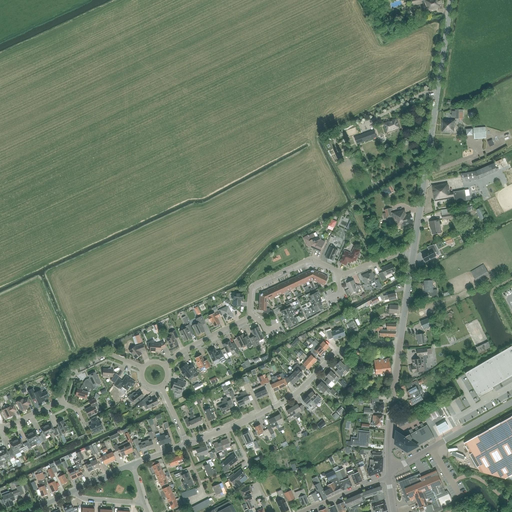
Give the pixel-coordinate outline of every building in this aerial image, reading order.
[(440,0),(412,0),(414,5),(425,2),(428,12),(443,9),(440,0)] [(387,133),(400,129),(397,118),(383,123),(387,133)] [(455,129),(456,120),(442,119),(442,132),(455,132),(455,129)] [(486,127),(473,128),(474,139),(486,138),(486,127)] [(376,138),(377,137),(374,130),(354,137),(357,144),(373,139),(373,140),(376,139),(376,138)] [(477,179),(480,178),(498,170),(494,163),(477,171),(476,171),(461,174),(462,182),(477,179)] [(459,202),(467,201),(465,190),(450,192),(449,187),(448,187),(448,183),(432,185),(435,202),(454,198),(455,203),(459,202)] [(390,184),(381,189),(384,194),(393,189),(390,184)] [(463,207),(465,212),(473,209),(471,204),(463,207)] [(392,210),(392,208),(385,210),(386,213),(387,219),(392,217),(395,228),(414,223),(411,213),(406,214),(404,210),(392,213),(391,211),(392,210)] [(441,210),(442,214),(443,219),(452,218),(450,209),(441,210)] [(337,221),(331,218),(328,226),(327,228),(332,230),(333,228),(334,228),(337,221)] [(442,233),(440,220),(430,222),(431,227),(432,227),(433,234),(442,233)] [(305,237),(304,239),(308,246),(321,251),(321,249),(322,249),(325,242),(321,240),(319,236),(315,238),(313,234),(309,236),(309,235),(305,237)] [(333,260),(338,250),(333,248),(334,245),(331,244),(330,247),(326,257),(329,259),(330,259),(333,260)] [(429,251),(422,255),(426,262),(433,258),(436,257),(433,252),(437,250),(436,248),(434,245),(427,247),(429,251)] [(359,253),(360,251),(354,248),(352,254),(345,251),(340,262),(346,265),(348,261),(351,263),(351,261),(352,262),(354,261),(354,260),(356,261),(357,257),(358,257),(359,257),(360,256),(360,255),(360,254),(359,253)] [(385,276),(395,272),(392,264),(382,268),(383,272),(379,274),(382,281),(387,279),(385,276)] [(477,283),(490,275),(484,264),(471,272),(477,283)] [(314,278),(317,272),(312,269),(307,272),(310,278),(312,277),(314,278)] [(311,280),(310,278),(307,272),(302,274),(305,283),(311,280)] [(318,283),(322,274),(317,272),(314,278),(313,280),(318,283)] [(375,281),(371,273),(363,276),(365,282),(366,286),(370,284),(369,283),(375,281)] [(300,285),(305,283),(302,274),(296,277),(300,285)] [(322,274),(318,283),(324,285),(328,277),(322,274)] [(295,288),(300,285),(296,277),(291,279),(295,288)] [(290,290),(295,288),(291,279),(286,282),(290,290)] [(357,294),(362,292),(360,286),(357,287),(354,280),(347,283),(351,293),(356,291),(357,294)] [(433,290),(433,281),(425,281),(425,292),(430,292),(430,297),(437,296),(437,289),(433,290)] [(284,292),(290,290),(286,282),(280,284),(284,292)] [(279,295),(284,292),(280,284),(275,286),(279,295)] [(274,297),(279,295),(275,286),(270,289),(274,297)] [(269,300),(274,297),(270,289),(265,291),(268,298),(269,300)] [(267,298),(268,298),(265,291),(260,294),(259,302),(266,302),(267,298)] [(308,297),(310,302),(319,298),(316,293),(313,294),(312,292),(304,296),(305,298),(308,297)] [(234,300),(233,304),(233,306),(240,306),(241,301),(243,301),(243,294),(233,293),(233,300),(234,300)] [(397,299),(396,293),(388,295),(384,296),(385,302),(397,299)] [(320,297),(319,298),(310,302),(312,307),(321,303),(320,301),(321,300),(320,297)] [(312,307),(311,308),(310,308),(313,313),(320,310),(321,312),(323,311),(322,309),(323,308),(321,303),(312,307)] [(398,313),(399,305),(390,304),(390,309),(388,309),(388,314),(394,315),(394,313),(398,313)] [(227,305),(228,306),(220,310),(226,321),(233,317),(231,312),(236,310),(229,305),(227,305)] [(283,317),(292,313),(294,312),(291,306),(288,308),(287,305),(282,307),(283,310),(281,311),(283,317)] [(217,318),(221,317),(217,309),(214,311),(214,313),(207,316),(210,322),(211,321),(214,327),(220,324),(217,318)] [(286,322),(294,318),(292,313),(283,317),(286,322)] [(201,325),(205,323),(201,316),(197,319),(196,319),(198,323),(193,325),(198,335),(204,331),(201,325)] [(294,318),(286,322),(288,327),(299,322),(296,317),(294,318)] [(431,325),(429,321),(428,318),(420,322),(423,329),(431,326),(431,325)] [(187,339),(191,337),(190,335),(193,333),(189,324),(184,327),(186,329),(180,332),(184,341),(188,339),(187,339)] [(383,327),(381,327),(377,327),(377,331),(380,331),(380,337),(395,337),(396,330),(396,324),(387,324),(387,329),(387,330),(383,329),(383,327)] [(258,341),(264,338),(258,327),(251,331),(254,336),(250,338),(254,347),(259,344),(258,341)] [(335,339),(337,338),(345,335),(342,328),(332,332),(327,334),(329,340),(335,338),(335,339)] [(175,339),(178,337),(175,330),(169,333),(171,336),(166,339),(171,348),(178,344),(175,339)] [(137,333),(131,336),(134,343),(140,341),(137,333)] [(424,333),(416,334),(417,340),(418,345),(426,344),(425,341),(425,338),(424,333)] [(242,335),(236,338),(236,339),(234,340),(238,348),(240,347),(240,348),(247,344),(248,347),(251,345),(248,339),(247,336),(244,338),(242,335)] [(314,341),(325,351),(329,347),(323,341),(321,344),(316,339),(314,341)] [(159,343),(154,343),(154,342),(153,340),(147,343),(148,344),(147,345),(147,346),(147,347),(148,348),(149,349),(150,350),(150,351),(160,352),(161,350),(166,347),(163,341),(159,343)] [(239,352),(235,345),(232,347),(229,341),(223,345),(227,353),(230,351),(232,355),(236,353),(236,354),(239,352)] [(320,356),(325,351),(314,341),(312,343),(311,344),(315,347),(313,349),(312,348),(310,350),(311,351),(316,356),(318,354),(320,356)] [(140,352),(145,350),(143,344),(135,346),(129,351),(136,359),(142,354),(140,352)] [(486,391),(511,376),(511,346),(465,373),(468,379),(469,379),(472,377),(481,394),(482,394),(486,391)] [(217,351),(216,351),(215,349),(214,349),(214,348),(213,348),(212,349),(211,350),(208,352),(213,361),(218,359),(219,359),(220,359),(222,363),(226,361),(223,355),(223,356),(220,350),(218,352),(217,351)] [(432,349),(427,349),(427,348),(417,349),(418,356),(419,356),(419,358),(412,359),(413,366),(412,366),(412,367),(411,367),(410,368),(410,372),(411,372),(413,372),(413,373),(425,371),(427,370),(426,363),(424,363),(423,356),(428,355),(428,354),(432,354),(432,349)] [(316,360),(314,358),(311,355),(308,357),(304,353),(303,353),(301,351),(299,353),(302,355),(312,365),(316,360)] [(384,376),(384,373),(390,372),(389,363),(388,359),(385,360),(384,353),(378,354),(379,360),(374,361),(376,374),(373,374),(374,378),(377,378),(377,377),(384,376)] [(201,355),(195,358),(197,362),(196,362),(199,369),(200,371),(205,369),(210,366),(207,360),(204,361),(201,355)] [(308,369),(312,365),(302,355),(300,357),(302,359),(300,362),(302,364),(300,366),(303,369),(304,370),(306,368),(308,369)] [(246,360),(237,363),(239,368),(248,365),(246,360)] [(347,362),(344,365),(340,361),(335,366),(338,369),(335,372),(340,377),(342,375),(342,373),(347,369),(348,370),(352,366),(347,362)] [(300,366),(298,364),(297,363),(292,369),(290,370),(298,379),(303,374),(301,371),(303,369),(300,366)] [(188,378),(193,374),(194,377),(198,375),(193,365),(189,367),(186,364),(180,369),(182,372),(184,375),(185,375),(188,378)] [(113,377),(111,381),(114,383),(119,376),(116,374),(115,374),(113,373),(113,370),(110,369),(110,368),(103,370),(102,376),(113,377)] [(297,381),(296,380),(298,379),(290,370),(288,372),(291,375),(288,378),(284,377),(287,384),(290,381),(293,384),(297,381)] [(326,376),(328,378),(325,382),(328,385),(331,381),(334,384),(339,379),(330,371),(326,376)] [(83,383),(90,388),(92,390),(94,387),(94,386),(96,385),(96,384),(100,382),(95,372),(94,373),(93,373),(90,374),(90,375),(88,376),(90,379),(89,380),(88,379),(86,380),(83,383),(84,383),(83,383)] [(274,376),(276,382),(279,389),(285,387),(282,380),(278,381),(276,375),(274,376)] [(279,389),(276,382),(274,376),(271,377),(274,383),(271,385),(274,392),(279,389)] [(119,379),(114,385),(120,389),(122,387),(127,390),(130,385),(132,386),(135,383),(134,382),(132,380),(131,380),(126,377),(123,382),(119,379)] [(174,383),(172,390),(177,391),(177,393),(180,393),(180,392),(181,393),(183,386),(185,386),(186,383),(178,380),(177,383),(174,383)] [(253,390),(252,389),(249,382),(249,383),(248,380),(245,382),(250,392),(253,390)] [(346,384),(343,380),(340,382),(344,386),(342,387),(346,391),(350,388),(346,384)] [(410,396),(409,397),(411,400),(410,401),(412,404),(413,405),(423,399),(425,398),(426,396),(424,393),(422,393),(423,392),(417,380),(411,383),(407,385),(407,387),(410,390),(407,392),(408,394),(410,396)] [(330,391),(321,382),(316,387),(323,393),(326,390),(328,393),(330,391),(333,395),(336,392),(332,389),(330,391)] [(90,389),(90,388),(83,383),(81,386),(82,387),(81,390),(78,388),(75,396),(86,399),(88,392),(89,392),(90,389)] [(221,385),(226,396),(229,394),(224,383),(221,385)] [(403,383),(397,386),(400,391),(406,388),(403,383)] [(265,388),(264,385),(263,384),(258,386),(262,397),(268,394),(265,388)] [(257,399),(262,397),(258,386),(252,389),(253,390),(254,393),(257,399)] [(44,399),(48,397),(48,396),(48,395),(48,394),(47,393),(46,392),(42,394),(40,390),(37,392),(36,390),(34,390),(33,388),(32,389),(28,391),(32,399),(36,397),(39,403),(41,402),(42,402),(43,402),(44,401),(45,400),(44,399)] [(245,404),(241,395),(238,397),(237,396),(235,397),(232,390),(229,391),(232,399),(235,398),(237,401),(239,407),(245,404)] [(141,393),(140,391),(135,395),(133,392),(128,397),(130,400),(131,401),(132,401),(133,402),(134,402),(135,402),(135,403),(144,397),(143,395),(143,394),(142,394),(142,393),(141,393)] [(315,405),(318,408),(319,407),(316,404),(318,403),(316,401),(318,399),(317,397),(312,392),(307,396),(312,401),(314,403),(315,405)] [(241,395),(245,404),(250,402),(246,393),(241,395)] [(155,398),(152,399),(150,400),(149,398),(147,396),(136,406),(137,407),(139,408),(145,405),(145,406),(146,406),(147,407),(148,407),(149,408),(158,404),(157,402),(158,401),(157,400),(156,399),(155,398)] [(312,401),(307,396),(302,400),(307,405),(310,409),(309,409),(310,410),(311,409),(314,406),(315,406),(315,405),(314,403),(312,401)] [(217,405),(219,409),(220,408),(223,414),(230,411),(229,408),(234,406),(231,400),(229,401),(227,397),(224,398),(224,400),(221,401),(222,403),(217,405)] [(26,406),(30,403),(28,398),(23,400),(23,399),(16,402),(21,412),(27,409),(26,406)] [(375,412),(382,413),(383,409),(384,406),(383,406),(383,403),(378,402),(378,399),(372,398),(372,405),(375,405),(375,412)] [(94,407),(98,405),(95,399),(90,402),(92,406),(85,409),(89,417),(97,412),(94,407)] [(16,411),(17,411),(13,404),(9,406),(10,406),(8,407),(7,406),(7,405),(6,405),(5,405),(4,406),(3,407),(4,408),(4,409),(2,410),(6,419),(14,415),(13,412),(14,412),(16,411)] [(298,419),(300,417),(301,416),(298,412),(301,410),(302,412),(305,410),(302,405),(299,407),(297,404),(292,407),(297,416),(296,416),(298,419)] [(296,416),(297,416),(292,407),(286,411),(290,417),(293,415),(294,417),(296,416)] [(215,418),(210,408),(207,409),(204,410),(209,421),(215,418)] [(193,417),(195,416),(193,414),(191,415),(191,414),(189,415),(191,421),(189,422),(188,418),(184,420),(188,427),(190,426),(191,428),(197,426),(193,417)] [(281,431),(283,430),(280,424),(283,422),(279,414),(274,417),(278,425),(281,431)] [(372,425),(382,426),(382,421),(383,420),(382,420),(383,415),(376,415),(373,415),(372,425)] [(193,417),(197,426),(203,423),(200,417),(197,418),(196,416),(195,416),(193,417)] [(511,416),(464,443),(480,471),(480,472),(488,474),(488,473),(505,478),(511,480),(511,416)] [(101,423),(100,423),(99,421),(98,421),(96,417),(91,420),(92,423),(91,424),(92,425),(90,426),(91,428),(90,429),(91,430),(92,431),(94,433),(100,430),(100,429),(103,428),(102,426),(102,425),(102,424),(101,423)] [(279,432),(281,431),(278,425),(274,417),(271,419),(271,418),(267,420),(269,423),(270,423),(270,424),(269,425),(269,424),(266,426),(268,429),(268,430),(271,435),(274,433),(271,428),(276,426),(279,432)] [(322,419),(317,425),(320,429),(326,424),(325,423),(322,419)] [(66,431),(67,430),(68,430),(63,420),(62,421),(61,421),(60,421),(59,421),(59,422),(57,423),(60,428),(57,429),(60,436),(64,434),(65,433),(66,432),(66,431)] [(446,422),(436,427),(440,433),(449,428),(446,422)] [(59,434),(57,429),(56,428),(54,429),(51,423),(46,425),(50,434),(53,433),(55,436),(59,434)] [(45,437),(50,434),(46,425),(40,428),(44,434),(41,435),(44,441),(46,440),(45,437)] [(256,431),(254,432),(256,435),(258,434),(259,435),(260,434),(261,433),(262,432),(262,433),(264,437),(267,435),(268,438),(271,436),(271,435),(268,430),(268,429),(263,431),(260,425),(254,428),(256,431)] [(395,443),(396,444),(398,445),(405,450),(408,452),(410,450),(418,446),(434,437),(427,425),(424,427),(423,427),(422,428),(419,430),(416,431),(414,432),(412,429),(407,432),(408,434),(404,436),(397,432),(396,441),(395,443)] [(161,429),(166,443),(171,441),(169,433),(165,435),(163,428),(161,429)] [(160,445),(166,443),(161,429),(159,429),(160,433),(155,434),(156,438),(157,437),(160,445)] [(44,441),(41,435),(38,437),(35,430),(30,433),(34,442),(36,445),(44,441)] [(358,430),(357,438),(351,437),(351,442),(348,441),(348,445),(351,446),(367,447),(367,443),(369,443),(370,431),(358,430)] [(256,440),(253,441),(248,431),(241,434),(246,445),(247,447),(251,445),(251,447),(252,447),(252,448),(254,446),(256,449),(259,447),(256,441),(256,440)] [(129,444),(130,444),(133,442),(128,432),(124,434),(128,442),(129,444)] [(36,445),(34,442),(30,433),(25,435),(28,442),(25,443),(29,450),(32,448),(31,447),(35,445),(36,445)] [(154,447),(152,440),(151,437),(150,438),(148,438),(148,440),(145,441),(146,443),(148,449),(154,447)] [(29,450),(25,443),(23,444),(20,438),(15,440),(19,449),(20,451),(23,450),(24,452),(29,450)] [(221,441),(225,454),(228,453),(226,449),(231,448),(228,439),(221,441)] [(20,451),(19,449),(15,440),(10,443),(13,449),(10,450),(11,453),(12,455),(14,459),(16,458),(14,456),(15,455),(20,452),(20,451)] [(146,443),(145,441),(142,442),(141,440),(138,441),(139,445),(142,452),(148,449),(146,443)] [(223,455),(225,454),(221,441),(214,444),(217,452),(221,451),(223,455)] [(91,444),(92,445),(92,446),(93,446),(96,454),(100,452),(96,444),(95,442),(91,444)] [(133,451),(130,444),(129,444),(128,442),(125,443),(127,445),(124,446),(127,453),(133,451)] [(127,453),(124,446),(123,444),(118,446),(117,445),(113,446),(116,452),(119,450),(122,456),(127,453)] [(96,454),(92,446),(92,445),(85,448),(86,450),(90,448),(93,455),(96,454)] [(204,459),(202,455),(208,453),(206,446),(196,450),(199,456),(198,457),(200,461),(204,459)] [(12,455),(11,453),(9,454),(6,448),(5,448),(4,447),(0,449),(1,450),(5,459),(8,458),(9,458),(10,461),(14,459),(12,455)] [(107,454),(110,462),(115,459),(112,452),(111,450),(108,451),(109,453),(107,454)] [(370,450),(367,450),(364,450),(363,450),(360,450),(360,455),(365,455),(364,458),(366,458),(365,464),(366,464),(366,468),(369,469),(369,476),(382,471),(382,458),(382,453),(375,453),(375,452),(372,452),(372,454),(370,454),(370,450)] [(110,462),(107,454),(107,455),(105,452),(103,453),(102,455),(100,456),(101,457),(104,464),(110,462)] [(228,468),(238,460),(233,454),(223,462),(221,464),(223,469),(226,466),(228,468)] [(182,455),(178,456),(179,457),(175,458),(175,457),(178,464),(185,462),(182,455)] [(90,459),(91,462),(94,469),(99,467),(96,460),(95,457),(90,459)] [(171,467),(178,464),(175,457),(175,458),(172,459),(172,458),(168,460),(171,467)] [(215,469),(212,470),(211,467),(214,465),(212,462),(211,459),(207,461),(208,464),(204,466),(208,476),(214,474),(217,472),(215,469)] [(74,470),(78,477),(83,474),(83,473),(83,471),(84,470),(80,461),(75,464),(75,466),(73,467),(74,470)] [(94,469),(91,462),(88,463),(87,461),(84,462),(85,465),(88,472),(94,469)] [(51,468),(54,473),(58,471),(54,463),(50,464),(50,465),(51,468)] [(155,465),(152,466),(154,469),(153,470),(155,473),(162,470),(159,463),(155,465)] [(351,475),(355,484),(362,481),(358,473),(356,473),(355,472),(353,473),(352,469),(350,469),(348,463),(344,465),(348,477),(351,475)] [(366,468),(364,465),(358,468),(363,480),(368,478),(367,474),(368,474),(366,468)] [(57,480),(54,473),(51,468),(47,470),(51,478),(48,480),(50,483),(49,484),(52,492),(58,489),(55,481),(57,480)] [(74,470),(72,471),(71,468),(68,469),(69,472),(72,479),(78,477),(74,470)] [(335,472),(343,490),(352,486),(349,478),(347,478),(343,468),(342,468),(339,469),(339,470),(335,472)] [(156,476),(158,480),(165,476),(162,470),(155,473),(156,473),(157,476),(156,476)] [(239,481),(245,476),(240,470),(234,474),(234,473),(228,478),(236,488),(242,484),(239,481)] [(324,492),(327,498),(343,490),(337,477),(336,477),(333,471),(325,475),(330,484),(327,485),(329,488),(327,489),(328,490),(324,492)] [(38,481),(39,485),(40,487),(39,487),(42,496),(48,494),(45,486),(47,485),(45,479),(43,472),(38,474),(40,480),(38,481)] [(178,477),(181,476),(184,481),(181,482),(184,489),(194,485),(188,472),(183,475),(181,472),(174,475),(176,479),(178,478),(178,477)] [(62,484),(68,481),(64,474),(62,475),(60,473),(57,474),(62,484)] [(420,474),(399,482),(407,501),(410,500),(411,500),(416,498),(417,503),(418,505),(416,506),(417,509),(431,503),(434,509),(439,507),(435,495),(438,494),(439,495),(446,492),(442,484),(439,475),(429,479),(427,475),(421,477),(420,474)] [(168,483),(165,476),(158,480),(159,479),(160,482),(159,483),(161,486),(168,483)] [(315,493),(312,495),(315,502),(319,500),(319,501),(320,502),(327,498),(319,483),(320,482),(318,478),(317,476),(312,479),(315,485),(314,485),(317,491),(315,492),(315,493)] [(221,495),(226,493),(222,483),(213,487),(216,494),(220,493),(221,495)] [(2,494),(2,496),(4,499),(2,500),(3,504),(5,503),(7,508),(14,505),(12,500),(15,499),(14,496),(19,494),(20,495),(24,493),(21,485),(16,487),(18,490),(9,493),(9,491),(2,494)] [(162,489),(163,489),(164,492),(165,496),(172,493),(169,486),(162,489)] [(249,486),(239,491),(244,499),(249,510),(249,511),(253,511),(251,509),(253,508),(249,501),(253,499),(251,495),(247,497),(246,495),(252,492),(249,486)] [(383,492),(383,493),(383,492),(381,486),(363,492),(359,494),(363,501),(374,497),(374,496),(383,492)] [(276,502),(280,511),(282,511),(289,509),(285,501),(287,501),(282,489),(276,492),(279,498),(280,498),(281,500),(276,502)] [(291,490),(284,493),(288,501),(294,499),(291,490)] [(304,505),(304,504),(309,503),(305,495),(303,490),(295,493),(297,498),(298,497),(301,505),(302,505),(303,505),(304,505)] [(385,498),(383,493),(383,492),(374,496),(374,497),(375,499),(371,501),(372,504),(375,503),(375,502),(385,498)] [(165,496),(166,496),(167,499),(168,502),(175,499),(172,493),(165,496)] [(365,505),(363,501),(359,494),(344,501),(347,507),(346,507),(347,511),(353,511),(354,511),(354,510),(365,505)] [(171,505),(170,505),(172,509),(178,506),(175,499),(168,502),(169,502),(171,505)] [(385,500),(372,504),(373,510),(381,508),(382,511),(387,510),(385,500)] [(232,504),(231,504),(230,501),(214,509),(216,511),(236,511),(232,504)] [(78,511),(78,508),(75,508),(74,508),(71,503),(67,506),(66,506),(66,505),(65,505),(64,506),(64,507),(63,507),(65,511),(78,511)] [(347,511),(343,503),(337,505),(339,511),(347,511)]
